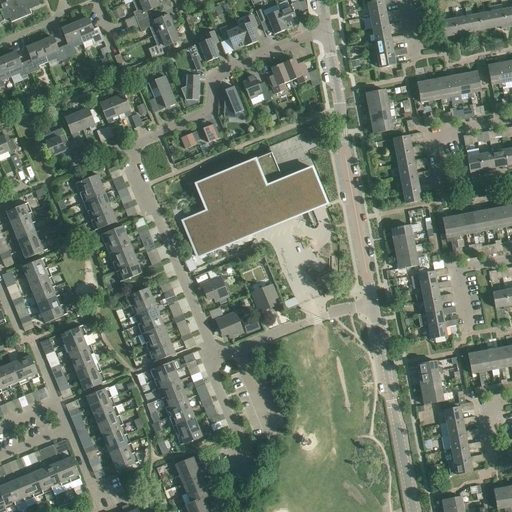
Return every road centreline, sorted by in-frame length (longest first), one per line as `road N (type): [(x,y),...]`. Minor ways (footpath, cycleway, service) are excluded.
road 1 (residential): [(208,356),(130,149),(211,108),(220,75),(322,32)]
road 2 (tertiary): [(373,301),(322,32)]
road 3 (tertiary): [(413,511),(373,301)]
road 4 (residential): [(373,301),(208,356)]
road 5 (residential): [(243,477),(232,449),(238,428),(208,356)]
road 6 (residential): [(439,190),(440,133),(511,119)]
road 7 (residential): [(467,334),(456,269),(511,259)]
